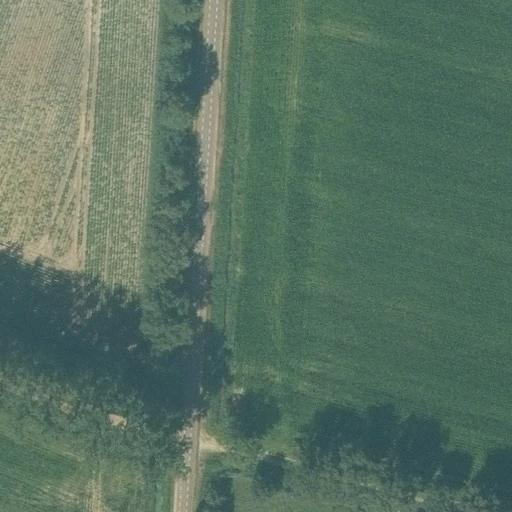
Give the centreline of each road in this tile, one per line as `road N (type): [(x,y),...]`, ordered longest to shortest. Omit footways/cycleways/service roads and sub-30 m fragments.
road 1 (tertiary): [(182,511),(213,0)]
road 2 (track): [(186,439),(477,511)]
road 3 (track): [(186,439),(144,431),(0,373)]
